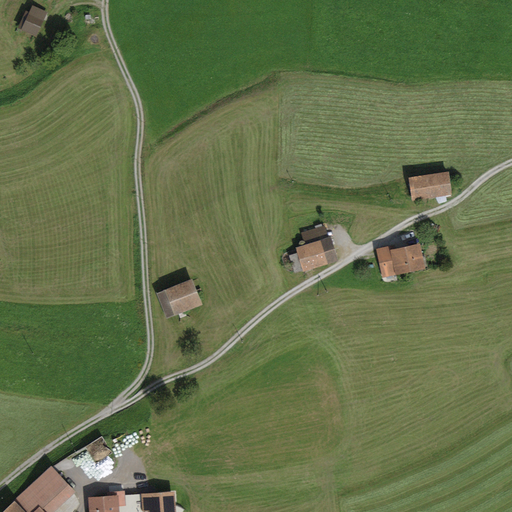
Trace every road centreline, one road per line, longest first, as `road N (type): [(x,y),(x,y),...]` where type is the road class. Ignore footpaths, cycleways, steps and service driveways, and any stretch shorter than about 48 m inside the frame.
road 1 (track): [(121,404),(215,359),(277,302),(511,164)]
road 2 (track): [(121,404),(149,366),(152,329),(140,121),(106,33),(106,0)]
road 3 (track): [(0,493),(121,404)]
